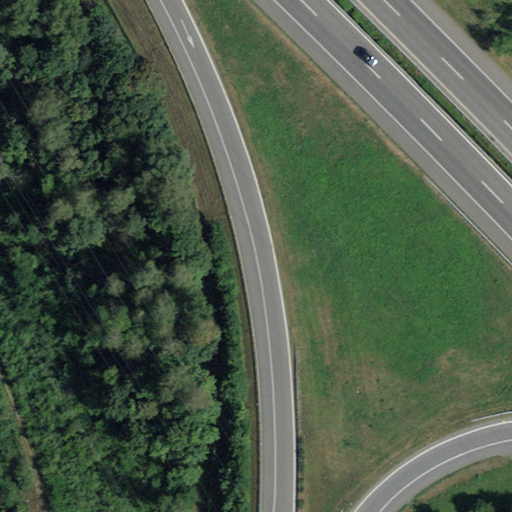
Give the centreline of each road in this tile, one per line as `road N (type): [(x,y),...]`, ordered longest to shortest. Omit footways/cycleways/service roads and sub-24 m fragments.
road 1 (motorway): [(168,0),(233,145),(255,219),(281,386),(282,511)]
road 2 (motorway): [(299,0),(511,214)]
road 3 (motorway): [(511,132),(382,0)]
road 4 (motorway): [(367,511),(416,467),(511,431)]
road 5 (track): [(0,377),(51,511)]
